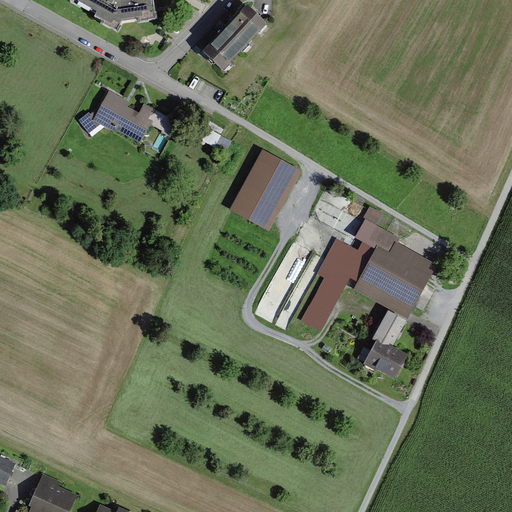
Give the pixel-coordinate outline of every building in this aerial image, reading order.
[(66,0),(66,1),(96,17),(94,20),(120,33),(124,25),(156,22),(151,0),(66,0)] [(272,27),(250,7),(205,56),(227,76),(272,27)] [(180,126),(113,93),(99,121),(143,144),(152,128),(173,139),(180,126)] [(228,152),(234,140),(211,128),(205,140),(228,152)] [(242,208),(269,223),(298,171),(272,156),(242,208)] [(378,250),(365,242),(360,250),(340,239),(321,275),(326,278),(303,320),(324,332),(353,277),(361,282),(378,250)] [(393,251),(381,245),(378,250),(361,282),(357,288),(411,318),(441,263),(399,240),(393,251)] [(292,274),(290,281),(302,284),(311,246),(291,241),(284,272),(292,274)] [(409,320),(392,311),(377,337),(395,347),(409,320)] [(395,347),(382,340),(369,362),(398,378),(410,355),(395,347)] [(22,463),(0,453),(0,484),(11,489),(22,463)] [(64,483),(45,475),(28,511),(73,511),(81,495),(62,487),(64,483)]
